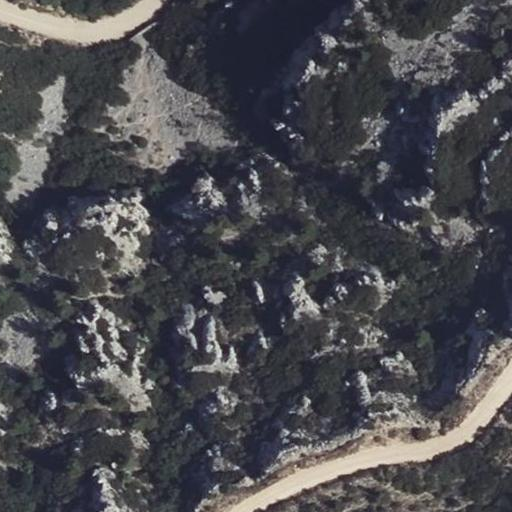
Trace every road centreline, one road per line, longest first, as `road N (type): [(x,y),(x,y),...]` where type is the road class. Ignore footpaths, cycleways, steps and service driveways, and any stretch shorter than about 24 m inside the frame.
road 1 (track): [(511,378),(459,439),(354,460),(241,511)]
road 2 (track): [(0,14),(101,37),(157,0)]
